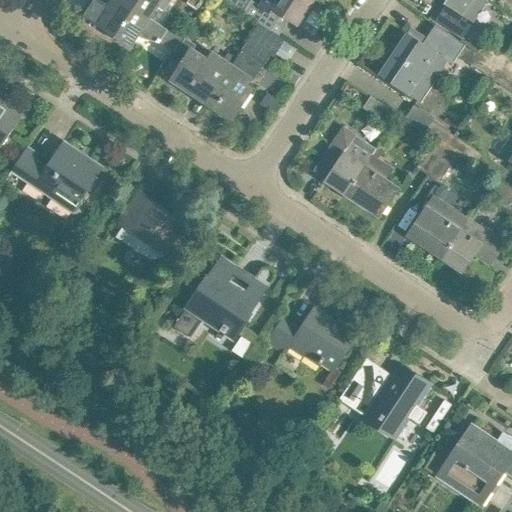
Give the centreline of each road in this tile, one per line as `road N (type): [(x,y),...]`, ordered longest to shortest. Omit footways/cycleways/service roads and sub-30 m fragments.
road 1 (residential): [(249,177),(14,24)]
road 2 (residential): [(477,330),(249,177)]
road 3 (residential): [(249,177),(365,0)]
road 4 (secondary): [(129,511),(0,426)]
